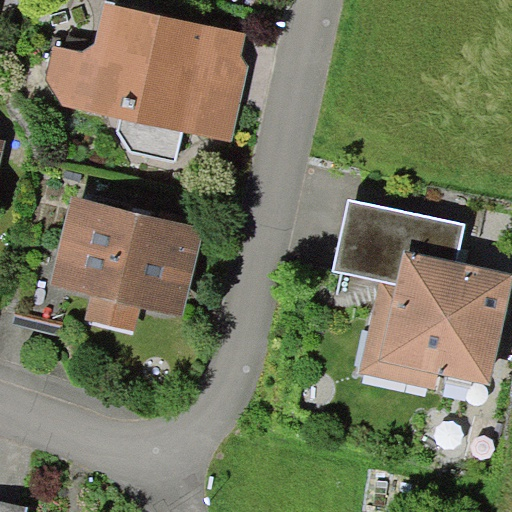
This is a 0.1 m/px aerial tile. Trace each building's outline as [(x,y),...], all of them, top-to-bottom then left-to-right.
[(247,33),(104,1),(95,44),(83,52),(53,46),(47,78),(63,105),(121,118),(116,133),(129,151),(175,162),(183,131),(231,141),(248,67),(241,55),(247,33)] [(204,226),(71,195),(50,283),(92,293),(86,319),(134,331),(140,305),(183,315),(204,226)] [(333,269),(382,280),(397,283),(405,248),(460,259),(468,222),(350,196),(333,269)] [(511,270),(460,259),(405,248),(397,283),(382,280),(361,372),(437,388),(441,371),(492,382),(511,292),(511,270)] [(0,511),(27,511),(29,506),(0,500),(0,511)]
